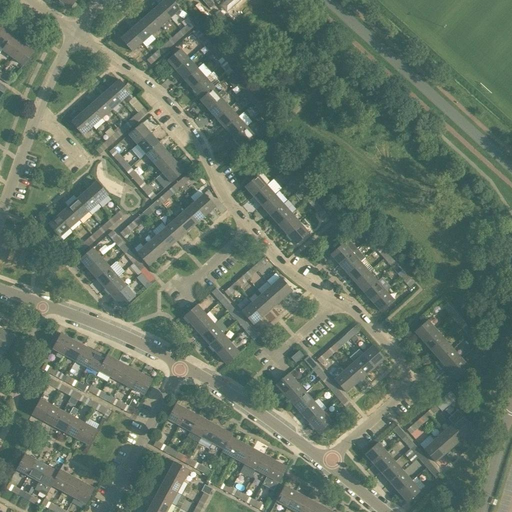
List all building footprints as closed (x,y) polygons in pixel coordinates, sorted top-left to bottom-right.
[(75,0),(60,0),(60,1),(70,8),(75,0)] [(172,0),(163,0),(158,4),(170,17),(180,9),(172,0)] [(238,0),(224,0),(219,4),(226,12),(238,0)] [(170,17),(158,4),(149,13),(160,26),(170,17)] [(229,16),(222,9),(217,13),(225,20),(227,18),(229,16)] [(160,26),(149,13),(139,21),(151,34),(160,26)] [(151,34),(139,21),(130,30),(141,43),(151,34)] [(191,22),(182,30),(186,34),(195,26),(191,22)] [(3,27),(0,31),(0,46),(3,48),(13,36),(14,35),(3,27)] [(132,51),(141,43),(130,30),(120,38),(132,51)] [(177,42),(186,34),(182,30),(173,37),(177,42)] [(196,36),(203,45),(208,41),(200,32),(196,36)] [(13,57),(23,43),(13,36),(3,48),(2,50),(13,57)] [(168,50),(177,42),(173,37),(164,45),(168,50)] [(212,54),(216,50),(208,41),(203,45),(212,54)] [(33,51),(23,43),(13,57),(23,65),(33,51)] [(159,57),(168,50),(164,45),(155,53),(159,57)] [(167,60),(175,69),(189,58),(181,48),(167,60)] [(220,64),(224,60),(216,50),(212,54),(220,64)] [(150,65),(159,57),(155,53),(147,61),(150,65)] [(197,67),(189,58),(175,69),(184,79),(197,67)] [(230,67),(224,60),(220,64),(226,71),(225,72),(228,75),(232,71),(229,68),(230,67)] [(206,76),(197,67),(184,79),(192,88),(206,76)] [(233,87),(240,81),(232,71),(228,75),(232,80),(229,83),(233,87)] [(13,81),(4,75),(1,79),(9,85),(13,81)] [(214,86),(206,76),(192,88),(201,98),(213,87),(214,86)] [(119,79),(109,88),(121,102),(131,93),(122,83),(119,79)] [(244,94),(249,90),(240,81),(233,87),(234,88),(237,85),(244,94)] [(218,93),(213,87),(201,98),(199,99),(208,109),(222,97),(226,93),(223,89),(218,93)] [(121,102),(109,88),(99,97),(111,110),(121,102)] [(249,90),(244,94),(253,104),(257,100),(249,90)] [(111,110),(99,97),(90,105),(102,119),(111,110)] [(230,107),(222,97),(208,109),(217,119),(230,107)] [(257,100),(253,104),(261,113),(265,109),(257,100)] [(102,119),(90,105),(80,114),(92,127),(102,119)] [(238,116),(230,107),(217,119),(225,128),(238,116)] [(144,108),(134,117),(138,122),(148,113),(144,108)] [(274,119),(265,109),(261,113),(270,123),(274,119)] [(83,135),(92,127),(80,114),(71,122),(83,135)] [(247,125),(238,116),(225,128),(233,138),(247,125)] [(134,117),(125,125),(129,130),(138,122),(134,117)] [(128,135),(137,145),(151,133),(142,123),(128,135)] [(125,125),(115,134),(119,138),(129,130),(125,125)] [(255,135),(247,125),(233,138),(232,139),(240,148),(241,147),(242,147),(255,135)] [(151,133),(137,145),(146,155),(159,143),(151,133)] [(115,134),(106,142),(110,147),(119,138),(115,134)] [(106,142),(96,151),(100,155),(110,147),(106,142)] [(159,143),(146,155),(154,164),(168,152),(159,143)] [(109,152),(118,162),(122,158),(114,149),(109,152)] [(168,152),(154,164),(163,174),(176,162),(168,152)] [(131,168),(136,163),(130,157),(125,161),(122,158),(118,162),(126,172),(131,168)] [(272,162),(281,172),(286,168),(277,158),(272,162)] [(176,162),(163,174),(158,178),(166,186),(170,182),(171,183),(184,171),(176,162)] [(139,177),(131,168),(126,172),(134,181),(139,177)] [(294,177),(286,168),(281,172),(289,181),(294,177)] [(186,175),(177,184),(181,188),(190,180),(186,175)] [(245,187),(253,196),(267,184),(258,175),(245,187)] [(147,187),(139,177),(134,181),(143,191),(147,187)] [(302,187),(294,177),(289,181),(298,191),(302,187)] [(96,181),(86,190),(98,204),(108,195),(96,181)] [(171,196),(181,188),(177,184),(167,192),(171,196)] [(267,184),(253,196),(261,205),(275,193),(267,184)] [(156,197),(147,187),(143,191),(151,201),(156,197)] [(311,196),(302,187),(298,191),(306,200),(311,196)] [(86,190),(77,198),(89,212),(98,204),(86,190)] [(162,205),(171,196),(167,192),(158,200),(162,205)] [(275,193),(261,205),(270,215),(284,203),(275,193)] [(204,194),(193,203),(205,216),(216,207),(204,194)] [(319,206),(311,196),(306,200),(315,210),(319,206)] [(79,220),(89,212),(77,198),(67,207),(79,220)] [(152,213),(162,205),(158,200),(148,209),(152,213)] [(184,211),(195,225),(205,216),(193,203),(184,211)] [(284,203),(270,215),(278,224),(292,212),(284,203)] [(328,216),(319,206),(315,210),(323,220),(328,216)] [(69,229),(79,220),(67,207),(57,215),(69,229)] [(143,222),(152,213),(148,209),(139,217),(143,222)] [(121,211),(111,219),(115,223),(125,215),(121,211)] [(195,225),(184,211),(174,220),(186,233),(195,225)] [(287,234),(300,222),(292,212),(278,224),(287,234)] [(60,237),(69,229),(57,215),(48,224),(60,237)] [(134,230),(143,222),(139,217),(130,225),(134,230)] [(105,232),(115,223),(111,219),(102,227),(105,232)] [(186,233),(174,220),(165,227),(177,241),(186,233)] [(309,232),(300,222),(287,234),(296,244),(309,232)] [(177,241),(165,227),(162,224),(152,232),(156,236),(168,249),(177,241)] [(124,238),(134,230),(130,225),(120,234),(124,238)] [(367,240),(367,239),(371,235),(363,226),(358,230),(362,235),(359,237),(363,243),(367,240)] [(96,240),(105,232),(102,227),(92,236),(96,240)] [(108,235),(116,245),(121,241),(112,231),(108,235)] [(367,239),(367,240),(375,249),(380,245),(371,235),(367,239)] [(86,248),(96,240),(92,236),(83,244),(86,248)] [(168,249),(156,236),(146,244),(158,258),(168,249)] [(129,250),(121,241),(116,245),(125,254),(129,250)] [(331,254),(339,264),(352,252),(344,243),(331,254)] [(77,257),(86,248),(83,244),(73,253),(77,257)] [(149,266),(158,258),(146,244),(137,253),(149,266)] [(380,245),(375,249),(384,259),(388,255),(380,245)] [(80,260),(88,270),(101,258),(92,249),(80,260)] [(138,260),(129,250),(125,254),(133,264),(138,260)] [(352,252),(339,264),(348,273),(361,262),(352,252)] [(388,255),(384,259),(392,268),(397,264),(388,255)] [(101,258),(88,270),(96,279),(109,267),(101,258)] [(263,258),(253,267),(257,272),(267,263),(263,258)] [(146,269),(138,260),(133,264),(141,273),(146,269)] [(109,267),(96,279),(105,288),(118,277),(124,272),(116,262),(109,267)] [(361,262),(348,273),(356,283),(369,272),(361,262)] [(397,264),(392,268),(400,278),(405,274),(397,264)] [(243,276),(247,280),(257,272),(253,267),(243,276)] [(155,279),(146,269),(141,273),(150,283),(155,279)] [(369,272),(356,283),(365,293),(378,281),(369,272)] [(413,284),(405,274),(400,278),(409,288),(413,284)] [(237,288),(247,280),(243,276),(234,284),(237,288)] [(118,277),(105,288),(113,298),(126,286),(118,277)] [(280,277),(270,286),(281,300),(292,290),(280,277)] [(378,281),(365,293),(373,302),(386,290),(378,281)] [(228,297),(237,288),(234,284),(224,292),(228,297)] [(135,296),(126,286),(113,298),(122,307),(135,296)] [(281,300),(270,286),(260,295),(272,308),(281,300)] [(211,293),(220,302),(224,298),(215,289),(211,293)] [(395,300),(386,290),(373,302),(382,312),(395,300)] [(272,308),(260,295),(251,303),(262,317),(272,308)] [(220,302),(228,312),(232,308),(224,298),(220,302)] [(254,324),(262,317),(251,303),(242,311),(254,324)] [(442,307),(451,316),(455,313),(447,303),(442,307)] [(184,316),(193,326),(206,314),(197,305),(193,308),(184,316)] [(228,312),(236,321),(241,318),(232,308),(228,312)] [(451,316),(459,326),(464,322),(455,313),(451,316)] [(206,314),(193,326),(201,336),(214,324),(206,314)] [(236,321),(245,331),(249,327),(241,318),(236,321)] [(414,332),(423,342),(436,330),(428,320),(414,332)] [(459,326),(468,336),(472,332),(464,322),(459,326)] [(214,324),(201,336),(210,345),(223,334),(214,324)] [(355,326),(345,335),(349,339),(350,339),(353,343),(357,339),(354,335),(359,331),(355,326)] [(258,337),(249,327),(245,331),(253,341),(258,337)] [(14,336),(1,330),(0,331),(0,349),(5,352),(14,336)] [(436,330),(423,342),(431,351),(445,339),(436,330)] [(468,336),(476,345),(480,341),(472,332),(468,336)] [(61,333),(52,349),(64,355),(72,339),(61,333)] [(223,334),(210,345),(218,355),(231,343),(223,334)] [(336,343),(340,347),(349,339),(345,335),(336,343)] [(75,361),(83,345),(72,339),(64,355),(75,361)] [(445,339),(431,351),(440,361),(453,349),(445,339)] [(489,351),(480,341),(476,345),(485,355),(489,351)] [(239,352),(231,343),(218,355),(226,364),(239,352)] [(326,351),(330,355),(340,347),(336,343),(326,351)] [(86,367),(94,351),(83,345),(75,361),(86,367)] [(373,345),(363,353),(375,367),(384,358),(373,345)] [(453,349),(440,361),(448,370),(462,359),(453,349)] [(99,370),(105,357),(94,351),(86,367),(97,373),(99,370)] [(299,351),(291,357),(295,362),(303,356),(299,351)] [(320,364),(330,355),(326,351),(317,359),(320,364)] [(353,362),(365,375),(375,367),(363,353),(353,362)] [(105,357),(99,370),(110,377),(119,361),(107,355),(105,357)] [(304,360),(312,370),(317,366),(308,356),(304,360)] [(470,368),(462,359),(448,370),(456,380),(470,368)] [(119,361),(110,377),(121,383),(130,367),(119,361)] [(344,370),(355,384),(365,375),(353,362),(344,370)] [(41,369),(52,375),(55,370),(44,364),(41,369)] [(325,375),(317,366),(312,370),(320,379),(325,375)] [(130,367),(121,383),(132,389),(141,373),(130,367)] [(66,376),(55,370),(52,375),(63,381),(66,376)] [(345,393),(355,384),(344,370),(334,379),(345,393)] [(144,395),(152,379),(141,373),(132,389),(144,395)] [(275,385),(284,395),(297,383),(288,373),(286,375),(277,383),(276,384),(275,385)] [(333,385),(325,375),(320,379),(329,389),(333,385)] [(77,382),(66,376),(63,381),(75,387),(77,382)] [(54,388),(57,383),(51,379),(48,385),(54,388)] [(86,393),(87,391),(89,388),(77,382),(75,387),(86,393)] [(297,383),(284,395),(292,404),(305,392),(297,383)] [(62,385),(59,391),(66,394),(68,389),(62,385)] [(342,394),(333,385),(329,389),(337,398),(342,394)] [(90,386),(89,388),(87,391),(99,397),(102,392),(90,386)] [(80,395),(74,392),(71,397),(77,400),(80,395)] [(113,398),(102,392),(99,397),(110,403),(113,398)] [(305,392),(292,404),(300,413),(314,402),(305,392)] [(451,403),(455,399),(456,399),(450,392),(449,393),(445,396),(435,405),(439,409),(441,411),(451,403)] [(350,404),(342,394),(337,398),(346,408),(350,404)] [(91,401),(85,398),(82,403),(89,407),(91,401)] [(124,404),(113,398),(110,403),(121,409),(124,404)] [(32,414),(43,420),(52,405),(40,399),(32,414)] [(314,402),(300,413),(309,423),(322,411),(314,402)] [(121,409),(133,415),(136,410),(124,404),(121,409)] [(167,419),(178,425),(187,410),(175,404),(167,419)] [(52,405),(43,420),(55,426),(63,411),(52,405)] [(435,405),(426,413),(430,417),(439,409),(435,405)] [(107,410),(101,406),(98,411),(104,415),(107,410)] [(63,411),(55,426),(66,433),(74,417),(78,410),(73,407),(69,415),(63,411)] [(187,410),(178,425),(189,431),(197,415),(187,410)] [(448,419),(452,423),(464,437),(473,428),(457,410),(448,419)] [(331,421),(322,411),(309,423),(318,433),(331,421)] [(426,413),(416,421),(420,426),(430,417),(426,413)] [(189,431),(190,432),(187,436),(192,439),(198,442),(200,437),(208,422),(197,415),(189,431)] [(74,417),(66,433),(77,439),(85,424),(74,417)] [(411,434),(420,426),(416,421),(407,430),(411,434)] [(208,422),(200,437),(211,443),(219,428),(208,422)] [(464,437),(452,423),(443,432),(454,445),(464,437)] [(96,430),(85,424),(77,439),(88,445),(96,430)] [(393,429),(401,439),(406,435),(397,425),(393,429)] [(215,450),(217,446),(223,449),(231,434),(219,428),(211,443),(212,444),(210,447),(215,450)] [(454,445),(443,432),(433,440),(445,454),(454,445)] [(232,434),(231,434),(223,449),(224,450),(223,452),(233,458),(241,442),(231,437),(232,434)] [(414,445),(406,435),(401,439),(410,448),(414,445)] [(435,462),(445,454),(433,440),(423,449),(435,462)] [(153,446),(164,452),(167,447),(156,441),(153,446)] [(241,442),(233,458),(244,464),(252,448),(241,442)] [(365,454),(373,464),(386,452),(378,442),(365,454)] [(422,454),(414,445),(410,448),(418,458),(422,454)] [(164,452),(175,458),(178,453),(167,447),(164,452)] [(252,448),(244,464),(255,470),(263,454),(252,448)] [(386,452),(373,464),(382,473),(395,462),(386,452)] [(16,469),(28,475),(36,460),(25,453),(16,469)] [(175,458),(186,464),(189,459),(178,453),(175,458)] [(274,460),(263,454),(255,470),(266,476),(274,460)] [(431,464),(422,454),(418,458),(426,467),(431,464)] [(186,464),(197,470),(200,465),(189,459),(186,464)] [(39,482),(47,466),(36,460),(28,475),(39,482)] [(274,460),(266,476),(261,484),(273,491),(286,467),(285,466),(274,460)] [(173,462),(168,473),(183,481),(189,471),(173,462)] [(395,462),(382,473),(390,483),(403,471),(395,462)] [(439,473),(431,464),(426,467),(435,477),(439,473)] [(211,471),(200,465),(197,470),(208,476),(211,471)] [(39,482),(34,490),(45,496),(50,488),(58,472),(47,466),(39,482)] [(52,485),(62,491),(71,475),(60,469),(60,470),(58,472),(50,488),(52,485)] [(403,471),(390,483),(398,492),(411,480),(403,471)] [(183,481),(168,473),(162,484),(177,492),(183,481)] [(71,475),(62,491),(74,497),(82,482),(71,475)] [(213,485),(217,487),(220,482),(208,476),(206,480),(206,481),(213,485)] [(420,490),(411,480),(398,492),(407,502),(420,490)] [(94,488),(82,482),(74,497),(85,504),(94,488)] [(231,488),(220,482),(217,487),(228,493),(231,488)] [(14,493),(17,495),(20,490),(8,483),(6,488),(12,492),(14,493)] [(177,492),(162,484),(156,495),(172,503),(177,492)] [(208,496),(212,488),(204,484),(201,491),(203,492),(203,493),(208,496)] [(31,496),(35,489),(28,485),(24,492),(20,490),(17,495),(19,496),(22,497),(28,501),(31,496)] [(276,501),(287,507),(295,492),(284,486),(276,501)] [(242,494),(231,488),(228,493),(239,499),(242,494)] [(295,492),(287,507),(296,511),(298,511),(306,498),(295,492)] [(208,496),(203,493),(197,503),(202,506),(208,496)] [(253,500),(242,494),(239,499),(250,505),(253,500)] [(167,511),(172,503),(156,495),(150,506),(161,511),(167,511)] [(31,496),(28,501),(30,502),(33,503),(39,507),(41,504),(42,502),(31,496)] [(306,498),(298,511),(312,511),(317,504),(306,498)] [(44,499),(42,502),(41,504),(44,506),(46,507),(52,510),(55,505),(44,499)] [(264,506),(253,500),(250,505),(262,511),(264,506)] [(199,511),(202,506),(197,503),(192,511),(199,511)]
